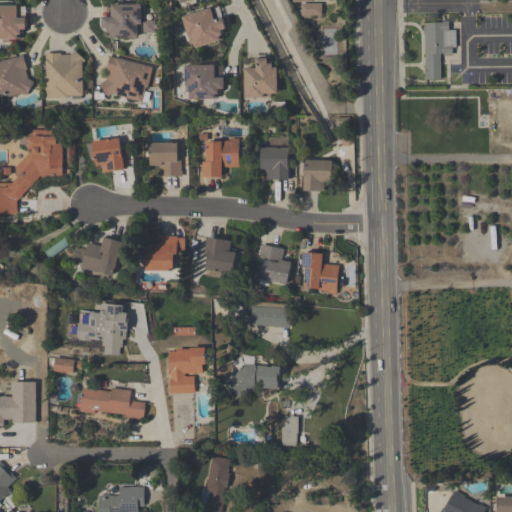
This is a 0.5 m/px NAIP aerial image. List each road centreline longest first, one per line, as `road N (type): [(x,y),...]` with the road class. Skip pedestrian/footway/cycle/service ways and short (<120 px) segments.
road 1 (tertiary): [(377,0),(395,511)]
road 2 (residential): [(91,206),(385,225)]
road 3 (residential): [(171,456),(140,310)]
road 4 (residential): [(171,456),(37,455)]
road 5 (residential): [(383,160),(511,157)]
